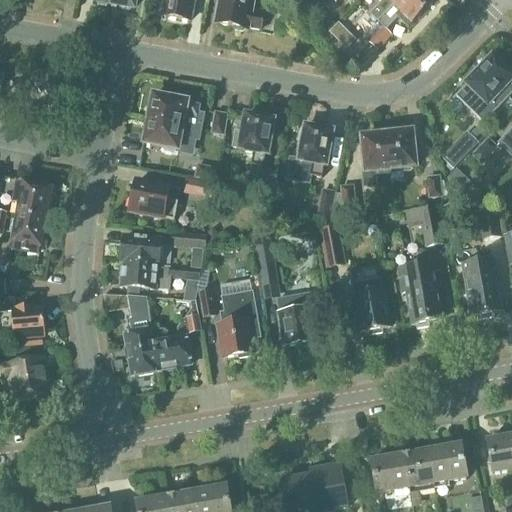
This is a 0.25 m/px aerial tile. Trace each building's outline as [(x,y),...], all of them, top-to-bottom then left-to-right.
[(112,8),(114,0),(93,0),(92,4),(96,5),(96,8),(105,9),(106,6),(112,8)] [(114,0),(112,8),(118,9),(119,12),(127,14),(129,11),(133,12),(135,0),(114,0)] [(165,0),(161,20),(189,25),(194,0),(165,0)] [(220,0),(216,27),(233,30),(235,34),(242,35),(245,33),(248,33),(248,31),(260,33),(262,18),(251,16),(254,2),(250,1),(250,0),(220,0)] [(368,18),(376,25),(399,0),(375,0),(381,5),(368,18)] [(433,0),(399,0),(376,25),(382,30),(369,45),(377,53),(391,39),(383,32),(395,19),(408,31),(411,27),(412,28),(436,2),(433,0)] [(305,26),(317,14),(308,6),(296,18),(305,26)] [(328,34),(337,43),(346,34),(337,25),(328,34)] [(496,65),(491,61),(466,88),(477,98),(470,105),(479,114),(486,107),(487,108),(511,82),(511,81),(508,78),(511,75),(499,62),(496,65)] [(147,124),(182,131),(184,119),(197,121),(199,110),(186,107),(186,106),(152,99),(150,110),(147,112),(145,119),(148,123),(147,124)] [(223,139),(227,118),(214,116),(211,136),(223,139)] [(252,155),(250,168),(262,170),(265,158),(267,158),(273,124),(260,122),(260,119),(249,117),(248,120),(245,119),(242,136),(237,135),(234,149),(239,150),(238,153),(252,155)] [(177,154),(182,131),(147,124),(143,147),(162,151),(164,154),(171,156),(174,154),(177,154)] [(323,169),(325,169),(331,135),(318,133),(318,130),(311,128),(309,131),(305,130),(298,164),(311,167),(309,178),(321,181),(323,169)] [(511,133),(498,146),(511,159),(511,133)] [(386,138),(390,173),(415,171),(415,167),(417,164),(417,156),(413,155),(411,135),(386,138)] [(390,173),(386,138),(384,138),(381,136),(373,136),(372,139),(360,141),(364,174),(361,175),(362,191),(377,190),(375,175),(390,173)] [(496,151),(487,142),(471,159),(480,167),(496,151)] [(466,158),(455,148),(443,161),(454,171),(466,158)] [(194,182),(214,186),(217,174),(197,169),(194,182)] [(275,196),(279,177),(249,171),(246,191),(275,196)] [(438,180),(426,182),(429,201),(441,200),(438,180)] [(233,192),(208,187),(185,183),(182,196),(230,205),(233,192)] [(164,206),(167,192),(136,186),(132,202),(129,204),(128,211),(130,214),(129,216),(161,222),(162,219),(173,221),(176,208),(164,206)] [(16,218),(44,223),(50,192),(47,192),(45,189),(37,188),(35,190),(17,187),(13,208),(18,209),(16,218)] [(339,190),(340,198),(342,211),(354,209),(352,189),(339,190)] [(328,228),(334,198),(334,196),(322,194),(316,226),(328,228)] [(340,198),(334,198),(328,228),(356,224),(354,209),(342,211),(340,198)] [(421,228),(425,250),(442,247),(436,208),(420,211),(423,228),(421,228)] [(482,244),(501,241),(497,217),(478,220),(482,244)] [(41,241),(44,223),(16,218),(11,252),(38,257),(39,253),(42,251),(43,244),(41,241)] [(316,232),(319,251),(323,275),(345,271),(337,229),(327,230),(316,232)] [(172,237),(171,249),(204,252),(205,240),(172,237)] [(121,266),(123,267),(157,270),(160,245),(123,241),(121,266)] [(258,285),(275,282),(269,247),(252,250),(258,285)] [(501,316),(496,285),(492,263),(463,268),(467,291),(472,321),(479,320),(480,324),(494,321),(494,317),(501,316)] [(402,297),(407,296),(413,330),(415,329),(416,333),(429,331),(428,327),(441,325),(435,291),(440,290),(436,266),(418,269),(418,267),(403,270),(404,272),(398,273),(402,297)] [(121,290),(154,293),(166,294),(168,271),(157,270),(123,267),(122,278),(120,277),(119,287),(121,288),(121,290)] [(169,271),(168,282),(198,284),(199,274),(169,271)] [(353,289),(355,298),(357,309),(355,309),(360,337),(368,336),(368,339),(382,337),(381,333),(389,332),(384,305),(382,305),(380,295),(379,285),(353,289)] [(256,344),(266,342),(255,287),(223,295),(229,327),(217,330),(223,360),(238,357),(239,360),(249,358),(249,355),(258,354),(256,344)] [(210,294),(197,296),(201,320),(214,318),(210,294)] [(276,305),(279,318),(284,349),(300,347),(302,349),(310,348),(311,345),(314,345),(306,300),(276,305)] [(150,333),(147,333),(144,305),(124,303),(128,326),(126,326),(128,336),(124,336),(127,353),(132,380),(158,375),(157,374),(158,373),(154,351),(151,334),(150,333)] [(154,351),(158,373),(190,368),(185,340),(189,336),(201,334),(196,304),(194,305),(195,308),(177,332),(178,341),(165,343),(164,340),(167,335),(163,332),(151,334),(154,351)] [(16,315),(12,316),(12,314),(0,314),(0,342),(13,341),(44,339),(42,311),(32,311),(32,309),(16,310),(16,315)] [(41,363),(0,369),(0,373),(1,380),(9,379),(13,401),(38,397),(41,399),(46,398),(49,394),(48,386),(45,387),(41,363)] [(492,477),(511,473),(511,439),(486,444),(492,477)] [(461,448),(428,454),(435,492),(435,487),(467,482),(461,448)] [(428,454),(403,458),(410,496),(435,492),(428,454)] [(410,496),(403,458),(370,464),(376,498),(408,492),(409,496),(410,496)] [(341,511),(347,511),(342,482),(340,470),(310,475),(311,480),(280,485),(284,511),(341,511)] [(194,495),(196,511),(230,511),(226,490),(194,495)] [(196,511),(194,495),(169,500),(170,511),(196,511)] [(482,511),(479,496),(464,499),(466,511),(482,511)] [(170,511),(169,500),(136,505),(137,511),(170,511)]
